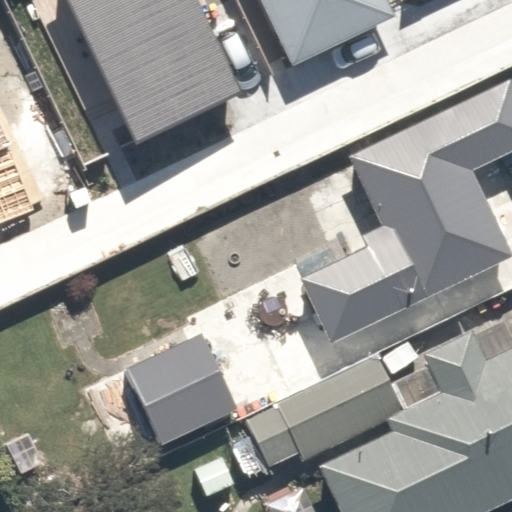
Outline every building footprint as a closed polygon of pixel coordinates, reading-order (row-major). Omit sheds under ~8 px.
[(164,0),(144,0),(149,8),(164,0)] [(387,0),(207,0),(206,1),(243,76),(286,56),(293,72),(397,21),(387,0)] [(195,119),(189,34),(102,40),(107,125),(195,119)] [(301,282),(333,348),(511,262),(511,250),(474,175),(511,156),(511,81),(349,161),(367,196),(314,223),(335,266),(301,282)] [(511,338),(506,325),(476,338),(474,334),(424,358),(430,370),(392,387),(379,360),(248,423),(271,469),(302,456),(306,464),(388,423),(393,435),(321,469),(341,511),(492,511),(511,503),(511,338)] [(240,412),(203,335),(127,371),(148,415),(158,437),(164,448),(240,412)] [(158,437),(148,415),(128,424),(138,445),(158,437)] [(236,487),(224,459),(195,472),(208,500),(236,487)]
